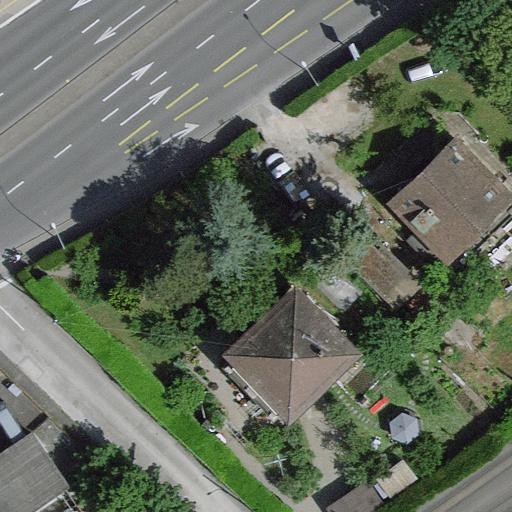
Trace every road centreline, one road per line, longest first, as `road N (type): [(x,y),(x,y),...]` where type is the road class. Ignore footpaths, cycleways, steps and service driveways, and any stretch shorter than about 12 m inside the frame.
road 1 (primary): [(0,213),(291,0)]
road 2 (residential): [(0,302),(213,511)]
road 3 (primary): [(123,0),(0,88)]
